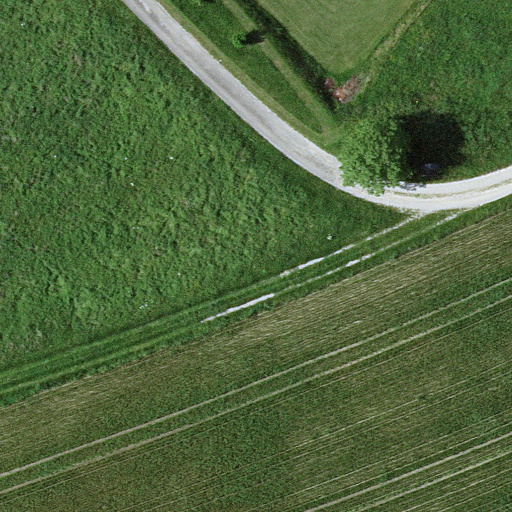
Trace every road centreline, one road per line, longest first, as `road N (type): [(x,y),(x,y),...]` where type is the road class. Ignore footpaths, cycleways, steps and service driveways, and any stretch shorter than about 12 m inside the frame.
road 1 (track): [(443,203),(0,361)]
road 2 (track): [(511,177),(443,203),(357,192),(262,130),(140,0)]
